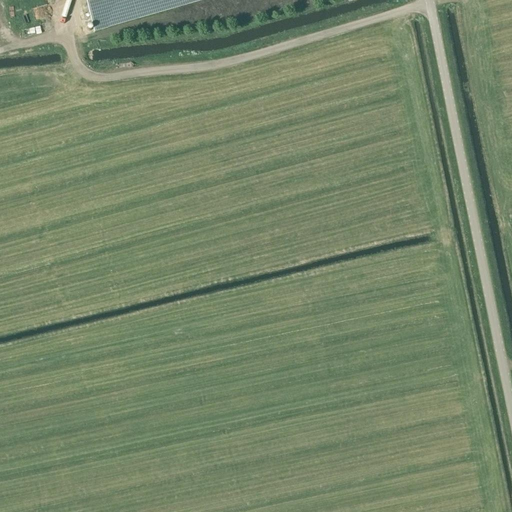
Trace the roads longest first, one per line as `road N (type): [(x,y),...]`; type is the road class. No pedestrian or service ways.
road 1 (track): [(429,3),(203,67),(101,76),(77,62),(64,33),(0,51)]
road 2 (tertiary): [(511,414),(428,0)]
